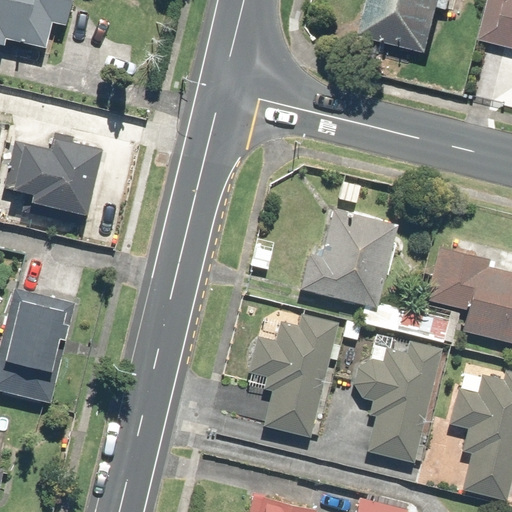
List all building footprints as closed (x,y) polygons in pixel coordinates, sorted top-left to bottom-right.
[(14,33),(48,42),(55,16),(71,20),(76,0),(0,0),(0,42),(11,45),(14,33)] [(447,0),(378,0),(370,31),(436,47),(447,0)] [(511,0),(495,0),(487,35),(511,39),(511,0)] [(97,208),(106,141),(60,134),(58,144),(30,140),(23,185),(39,187),(37,199),(97,208)] [(401,302),(379,296),(401,218),(335,200),(321,251),(312,249),(303,282),(365,299),(360,318),(394,328),(401,302)] [(511,338),(511,273),(489,269),(491,257),(438,247),(428,302),(466,309),(462,330),(511,338)] [(78,302),(17,284),(0,339),(0,381),(49,397),(78,302)] [(302,323),(284,319),(280,338),(261,334),(254,367),(269,370),(265,387),(278,390),(271,424),(316,434),(339,323),(303,315),(302,323)] [(422,460),(443,345),(392,336),(391,344),(379,342),(376,356),(373,356),(361,364),(357,381),(366,395),(377,397),(367,450),(422,460)] [(455,420),(471,423),(466,448),(474,450),(465,489),(509,498),(511,482),(511,369),(510,370),(508,379),(487,374),(484,391),(462,386),(455,420)] [(315,511),(317,502),(256,490),(252,511),(315,511)] [(410,511),(412,506),(365,493),(360,511),(410,511)]
